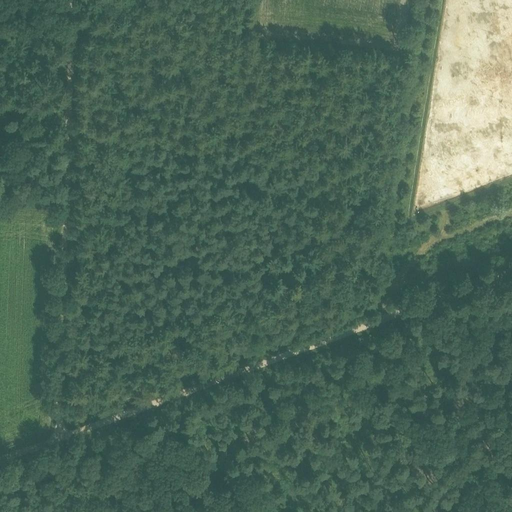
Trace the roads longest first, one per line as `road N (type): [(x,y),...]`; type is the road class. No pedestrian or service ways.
road 1 (track): [(0,461),(511,266)]
road 2 (track): [(60,436),(60,142),(71,0)]
